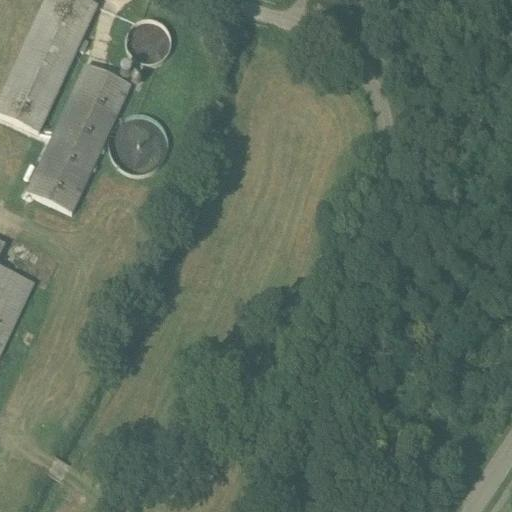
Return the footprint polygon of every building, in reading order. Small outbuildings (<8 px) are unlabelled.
[(97,10),(76,0),(46,0),(0,99),(0,118),(38,137),(97,10)] [(168,58),(171,47),(168,36),(160,28),(148,25),(137,28),(129,37),(126,48),(129,59),(138,67),(149,70),(160,67),(168,58)] [(130,90),(85,69),(25,196),(71,217),(130,90)] [(164,164),(168,149),(163,134),(152,123),(137,119),(122,124),(111,135),(107,150),(111,165),(123,176),(138,180),(153,175),(164,164)] [(0,271),(0,352),(31,286),(0,271)]
